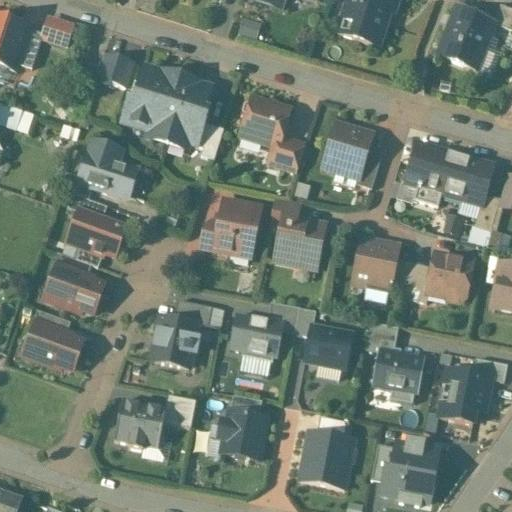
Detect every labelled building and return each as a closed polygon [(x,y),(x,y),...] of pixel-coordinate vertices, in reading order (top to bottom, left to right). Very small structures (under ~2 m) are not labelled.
[(241,0),(279,13),(283,0),(241,0)] [(351,0),(338,40),(371,51),(383,16),(394,20),(400,0),(351,0)] [(511,14),(501,10),(495,27),(511,33),(511,14)] [(495,27),(458,13),(439,61),(476,75),(495,27)] [(242,23),(240,37),(257,40),(259,25),(242,23)] [(27,33),(0,24),(0,71),(14,76),(16,68),(27,33)] [(43,38),(27,33),(16,68),(31,74),(43,38)] [(133,66),(104,57),(99,71),(98,71),(95,83),(125,93),(133,66)] [(98,71),(83,66),(77,84),(93,89),(95,83),(98,71)] [(198,87),(162,76),(161,77),(146,72),(146,71),(145,70),(134,106),(128,105),(121,127),(167,142),(165,149),(167,149),(169,142),(195,151),(203,128),(206,117),(202,115),(210,91),(208,90),(208,91),(198,88),(198,87)] [(275,108),(269,106),(266,107),(251,103),(250,106),(248,106),(244,109),(241,116),(243,121),(245,122),(240,140),(242,141),(243,137),(261,142),(260,146),(272,150),(277,152),(280,141),(289,114),(276,110),(275,108)] [(21,115),(0,107),(0,123),(17,129),(21,115)] [(223,134),(203,128),(195,151),(202,153),(200,160),(213,164),(223,134)] [(371,139),(335,128),(322,173),(338,178),(340,173),(358,179),(359,179),(366,154),(371,139)] [(303,149),(280,141),(277,152),(272,150),(267,168),(294,177),(303,149)] [(135,176),(108,167),(113,153),(92,147),(88,160),(87,160),(80,182),(78,187),(90,191),(90,192),(91,192),(106,197),(106,195),(127,202),(135,176)] [(494,171),(418,149),(405,187),(419,190),(413,205),(437,213),(441,198),(481,211),(486,198),(494,171)] [(381,159),(366,154),(359,179),(358,179),(355,189),(370,194),(381,159)] [(90,191),(78,187),(80,182),(65,177),(60,194),(72,198),(87,204),(91,192),(90,192),(90,191)] [(511,181),(506,180),(499,202),(500,202),(499,205),(511,208),(511,181)] [(20,198),(0,191),(0,207),(15,212),(20,198)] [(87,204),(72,198),(67,212),(78,217),(78,216),(101,224),(106,211),(87,204)] [(499,202),(486,198),(481,211),(475,232),(491,236),(499,205),(499,202)] [(301,208),(274,202),(268,231),(275,233),(276,228),(281,229),(282,222),(298,225),(301,208)] [(256,211),(221,205),(217,228),(203,238),(200,254),(230,260),(231,253),(251,257),(256,229),(253,228),(256,211)] [(101,224),(78,216),(78,217),(70,238),(83,243),(75,264),(91,270),(90,270),(97,272),(102,257),(113,261),(124,233),(101,224)] [(298,225),(282,222),(281,229),(274,267),(316,275),(325,230),(298,225)] [(397,251),(361,244),(352,289),(368,293),(370,287),(388,291),(391,292),(395,264),(397,251)] [(75,264),(60,258),(55,271),(85,283),(90,270),(91,270),(75,264)] [(471,267),(434,259),(431,272),(427,293),(428,294),(443,297),(448,305),(457,306),(464,302),(471,267)] [(410,267),(395,264),(391,292),(388,291),(386,299),(403,303),(410,267)] [(431,272),(410,267),(403,303),(425,308),(428,294),(427,293),(431,272)] [(511,269),(500,267),(491,314),(511,317),(511,269)] [(85,283),(55,271),(42,303),(63,311),(80,318),(82,315),(92,319),(103,290),(85,283)] [(70,327),(37,315),(32,329),(65,341),(70,327)] [(281,327),(228,318),(222,357),(275,366),(281,327)] [(198,329),(156,321),(147,366),(189,374),(198,329)] [(65,341),(32,329),(21,360),(43,368),(59,374),(61,371),(72,375),(82,347),(65,341)] [(309,333),(301,373),(345,382),(353,342),(309,333)] [(380,348),(372,388),(416,397),(424,357),(380,348)] [(488,381),(444,372),(434,423),(469,430),(473,413),(481,415),(488,381)] [(193,407),(120,395),(111,448),(159,456),(163,430),(189,435),(193,407)] [(261,405),(232,400),(229,416),(258,421),(261,405)] [(229,416),(228,416),(226,427),(220,426),(217,443),(223,444),(221,457),(258,464),(266,423),(258,421),(229,416)] [(309,430),(298,483),(344,492),(355,439),(309,430)] [(438,457),(396,449),(391,478),(385,477),(380,500),(399,504),(398,508),(418,511),(423,486),(432,488),(438,457)] [(18,511),(21,504),(0,496),(0,511),(18,511)]
